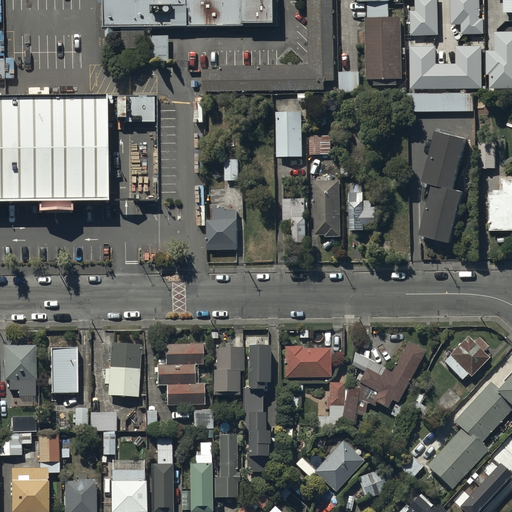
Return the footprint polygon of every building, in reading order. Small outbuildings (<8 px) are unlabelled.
[(98,0),(99,7),(102,7),(103,34),(280,32),(279,0),(98,0)] [(335,84),(333,0),(307,0),(309,67),(220,69),(220,73),(203,73),(204,95),(324,92),(324,85),(335,84)] [(387,0),(366,0),(368,78),(401,77),(399,13),(388,14),(387,0)] [(414,0),(415,7),(410,7),(411,34),(436,34),(434,0),(414,0)] [(451,0),(452,20),(462,20),(462,30),(483,30),(483,16),(479,17),(478,0),(451,0)] [(511,31),(494,32),(494,46),(485,46),(485,70),(489,70),(489,86),(511,85),(511,31)] [(151,64),(169,64),(169,39),(151,39),(151,64)] [(480,46),(457,46),(457,61),(434,61),(434,46),(411,47),(412,88),(481,87),(480,46)] [(358,67),(338,68),(339,88),(359,88),(358,67)] [(408,113),(473,111),(472,92),(407,94),(408,113)] [(106,106),(0,106),(0,215),(57,215),(107,214),(106,145),(106,106)] [(303,110),(277,110),(277,155),(304,155),(303,110)] [(455,189),(467,139),(436,130),(424,181),(433,183),(455,189)] [(320,133),(309,133),(310,151),(320,151),(320,133)] [(480,168),(495,168),(494,140),(479,141),(480,168)] [(239,157),(226,157),(226,179),(239,179),(239,157)] [(489,189),(489,224),(511,223),(511,173),(502,174),(502,184),(493,184),(493,189),(489,189)] [(339,175),(313,176),(314,230),(324,230),(325,231),(339,231),(338,229),(340,229),(339,175)] [(462,191),(455,189),(433,183),(419,235),(450,243),(462,191)] [(362,186),(351,187),(351,195),(349,195),(350,229),(376,228),(376,208),(372,209),(371,203),(363,203),(362,186)] [(304,194),(282,194),(283,237),(305,236),(304,194)] [(213,218),(207,218),(208,248),(237,248),(237,210),(225,210),(225,207),(213,207),(213,218)] [(249,223),(242,223),(243,249),(273,248),(272,214),(265,214),(265,208),(249,208),(249,223)] [(473,338),(466,331),(441,357),(461,376),(467,370),(469,372),(488,353),(483,348),(486,342),(477,334),(473,338)] [(137,392),(140,340),(110,338),(108,366),(104,365),(103,380),(108,379),(107,390),(137,392)] [(265,338),(244,338),(246,382),(261,382),(260,375),(267,374),(265,338)] [(423,346),(407,338),(391,370),(383,366),(380,373),(365,365),(356,383),(344,382),(340,421),(353,422),(354,413),(365,414),(366,400),(374,403),(376,399),(386,404),(390,395),(396,398),(423,346)] [(35,374),(34,339),(2,340),(4,375),(8,375),(9,386),(18,386),(18,392),(34,392),(33,375),(35,374)] [(202,339),(164,340),(165,360),(156,360),(157,381),(166,381),(167,401),(203,400),(202,379),(193,380),(193,361),(202,361),(202,339)] [(76,386),(75,342),(50,342),(50,387),(76,386)] [(284,373),(329,372),(329,344),(300,344),(300,342),(284,342),(284,373)] [(242,344),(214,344),(215,365),(211,365),(212,388),(238,388),(238,368),(242,368),(242,344)] [(511,363),(495,382),(489,379),(454,418),(461,424),(427,462),(451,484),(486,445),(479,439),(511,402),(511,363)] [(299,397),(284,398),(285,408),(299,408),(299,397)] [(396,400),(389,412),(402,419),(408,408),(396,400)] [(87,426),(87,405),(74,405),(75,426),(87,426)] [(210,405),(192,406),(194,425),(212,424),(210,405)] [(262,406),(245,406),(247,468),(266,468),(265,437),(267,437),(266,424),(262,424),(262,406)] [(116,409),(90,409),(89,428),(115,428),(116,409)] [(157,410),(147,410),(147,429),(158,429),(157,410)] [(36,431),(36,416),(0,416),(0,423),(0,432),(36,431)] [(213,495),(235,495),(235,478),(238,478),(238,469),(236,469),(236,429),(218,429),(218,473),(213,473),(213,495)] [(0,433),(0,455),(23,455),(22,444),(32,443),(31,433),(0,433)] [(362,457),(341,437),(313,468),(334,487),(362,457)] [(511,444),(504,437),(486,456),(490,460),(487,463),(493,468),(511,446),(511,444)] [(422,463),(406,449),(395,462),(411,476),(422,463)] [(143,457),(112,457),(112,477),(110,477),(110,507),(145,507),(145,476),(143,476),(143,457)] [(170,458),(148,459),(149,508),(151,508),(151,511),(154,511),(170,511),(170,507),(171,507),(170,458)] [(209,458),(187,458),(188,507),(190,507),(190,511),(210,511),(209,506),(210,506),(209,458)] [(47,463),(11,464),(12,508),(48,507),(47,463)] [(476,511),(511,475),(500,464),(461,507),(465,511),(476,511)] [(377,467),(358,474),(366,496),(388,488),(386,483),(393,481),(387,467),(378,470),(377,467)] [(94,511),(93,475),(62,477),(63,511),(94,511)] [(261,489),(236,511),(254,511),(269,498),(261,489)] [(429,507),(418,496),(402,511),(444,511),(439,507),(437,510),(431,504),(429,507)] [(284,511),(272,501),(262,511),(284,511)]
